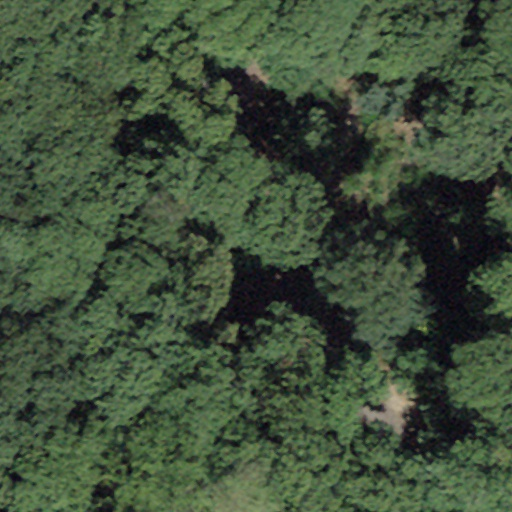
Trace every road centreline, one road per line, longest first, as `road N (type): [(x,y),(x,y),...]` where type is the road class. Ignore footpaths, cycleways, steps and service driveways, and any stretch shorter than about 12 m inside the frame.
road 1 (unclassified): [(461,511),(337,387),(297,327),(274,265),(267,195),(276,0)]
road 2 (unclassified): [(144,0),(108,165),(92,511)]
